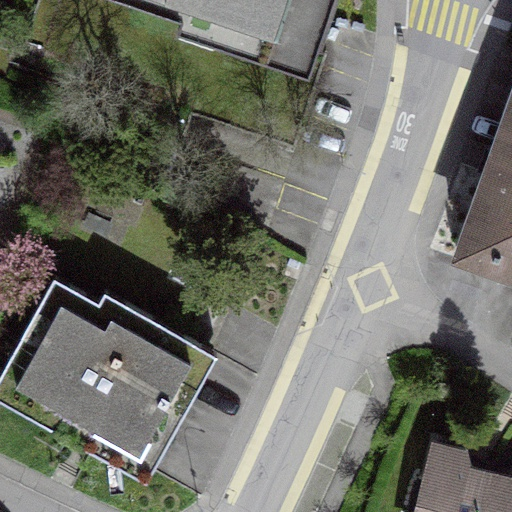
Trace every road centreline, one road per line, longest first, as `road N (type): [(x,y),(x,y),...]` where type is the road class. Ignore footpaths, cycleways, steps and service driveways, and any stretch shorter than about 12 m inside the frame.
road 1 (residential): [(451,0),(354,289)]
road 2 (residential): [(354,289),(254,511)]
road 3 (residential): [(354,289),(511,384)]
